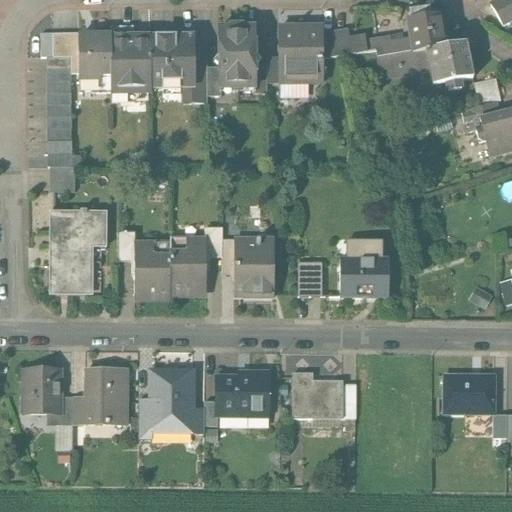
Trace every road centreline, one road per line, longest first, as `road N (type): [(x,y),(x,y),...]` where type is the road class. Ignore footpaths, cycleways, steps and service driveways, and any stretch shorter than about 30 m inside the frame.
road 1 (residential): [(511,338),(13,333)]
road 2 (residential): [(10,156),(13,333)]
road 3 (residential): [(36,0),(8,37),(10,156)]
